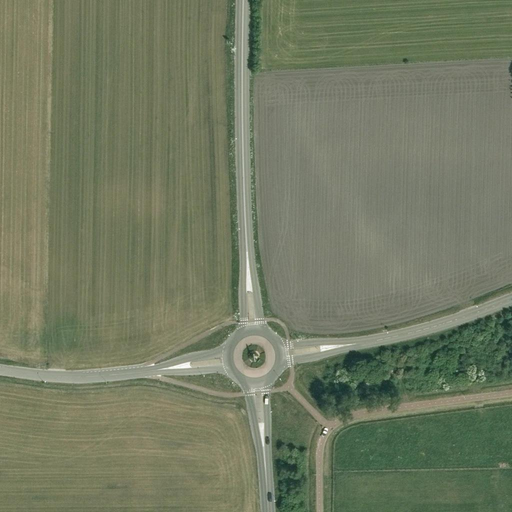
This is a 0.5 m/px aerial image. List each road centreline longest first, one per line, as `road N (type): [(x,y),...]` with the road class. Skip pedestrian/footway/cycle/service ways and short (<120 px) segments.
road 1 (secondary): [(243,0),(251,328)]
road 2 (unclassified): [(319,511),(322,438),(344,418),(511,393)]
road 3 (secondary): [(282,353),(387,338),(511,298)]
road 4 (unclassified): [(226,360),(59,377),(0,369)]
road 5 (secondary): [(257,384),(268,511)]
